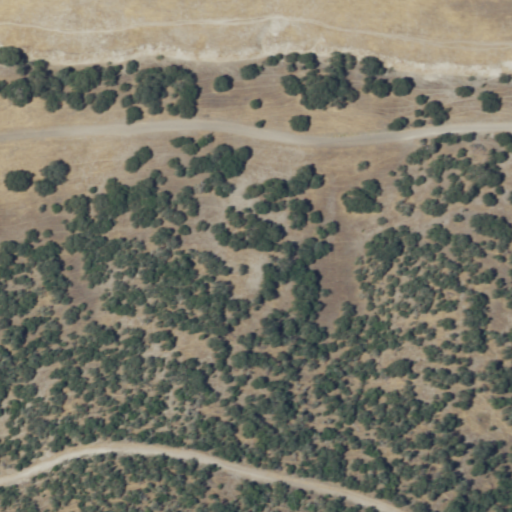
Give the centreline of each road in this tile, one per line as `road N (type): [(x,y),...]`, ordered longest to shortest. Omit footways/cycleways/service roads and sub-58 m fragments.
road 1 (track): [(511,157),(92,157),(0,172)]
road 2 (track): [(0,481),(181,475),(303,511)]
